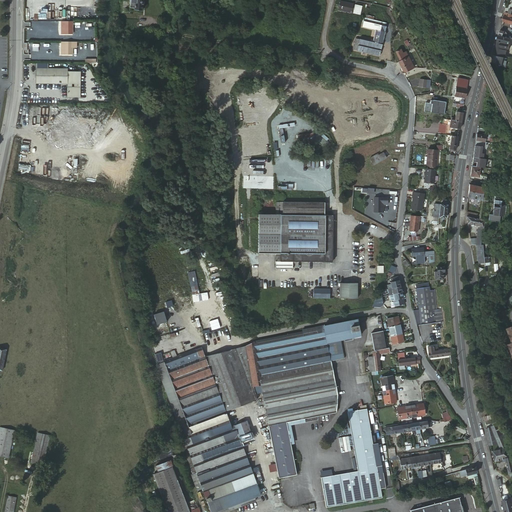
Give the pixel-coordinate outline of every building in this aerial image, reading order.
[(142,0),(129,0),(129,7),(134,8),(134,9),(137,10),(141,10),(142,0)] [(351,13),(353,4),(340,1),(338,10),(351,13)] [(511,15),(510,14),(504,12),(502,22),(511,24),(511,15)] [(61,22),(62,26),(64,26),(64,34),(73,34),(73,22),(61,22)] [(505,38),(498,36),(496,42),(508,45),(510,39),(505,38)] [(358,45),(380,50),(382,44),(359,38),(359,39),(358,45)] [(77,42),(62,42),(62,47),(64,47),(64,55),(73,55),(73,48),(77,48),(77,42)] [(379,56),(380,50),(358,45),(356,50),(356,51),(379,56)] [(413,69),(412,68),(407,58),(405,52),(403,53),(400,49),(395,52),(400,61),(398,62),(404,73),(413,69)] [(493,56),(491,65),(507,70),(509,60),(505,59),(493,56)] [(36,69),(36,84),(67,83),(67,97),(80,97),(80,71),(67,71),(67,68),(36,69)] [(466,98),(467,89),(456,87),(455,96),(462,97),(466,98)] [(455,120),(451,120),(450,127),(460,129),(462,121),(455,120)] [(436,166),(438,150),(427,149),(426,165),(436,166)] [(480,177),(482,167),(480,167),(473,166),(471,176),(480,177)] [(436,169),(427,169),(427,172),(426,172),(425,183),(435,183),(436,169)] [(470,184),(470,191),(484,194),(485,188),(470,184)] [(470,191),(469,198),(483,201),(484,194),(470,191)] [(414,192),(413,196),(414,196),(412,210),(423,211),(426,194),(414,192)] [(375,197),(375,212),(382,212),(382,202),(388,202),(388,197),(375,197)] [(499,205),(500,201),(495,200),(493,209),(495,210),(494,215),(503,217),(505,206),(499,205)] [(283,215),(283,202),(277,202),(277,215),(260,215),(260,254),(270,254),(275,254),(282,254),(282,215),(283,215)] [(290,215),(325,215),(325,203),(283,202),(283,215),(290,215)] [(446,218),(448,205),(444,205),(440,205),(439,217),(442,218),(446,218)] [(333,262),(333,253),(290,253),(290,215),(283,215),(282,215),(282,254),(282,256),(282,262),(333,262)] [(334,215),(325,215),(290,215),(290,253),(333,253),(334,215)] [(421,217),(412,216),(410,230),(419,232),(421,217)] [(480,219),(468,217),(469,224),(480,226),(485,227),(486,220),(480,219)] [(481,245),(477,244),(478,258),(485,257),(484,245),(481,245)] [(412,250),(413,257),(417,257),(417,264),(426,264),(425,249),(412,250)] [(444,266),(437,267),(437,271),(434,271),(435,279),(444,279),(443,271),(444,272),(444,266)] [(193,294),(201,292),(199,279),(190,281),(193,294)] [(392,282),(391,283),(391,285),(392,289),(401,286),(400,280),(399,281),(393,282),(392,282)] [(358,298),(358,283),(340,283),(341,298),(358,298)] [(415,311),(418,325),(445,321),(443,308),(438,309),(435,290),(431,290),(430,287),(417,289),(420,310),(415,311)] [(314,298),(330,298),(330,289),(314,288),(314,298)] [(406,304),(403,292),(393,294),(390,295),(392,301),(399,299),(401,306),(406,304)] [(381,297),(378,298),(374,306),(373,308),(380,308),(383,304),(381,297)] [(391,331),(402,329),(399,316),(388,319),(391,331)] [(358,319),(325,326),(329,343),(342,340),(362,336),(358,319)] [(304,331),(265,340),(255,342),(262,376),(332,360),(331,357),(329,343),(325,326),(325,325),(304,330),(304,331)] [(405,342),(402,329),(391,331),(393,344),(405,342)] [(387,349),(387,346),(384,332),(384,330),(371,333),(374,351),(379,350),(383,349),(387,349)] [(342,340),(329,343),(331,357),(345,354),(342,340)] [(262,376),(255,342),(247,346),(256,386),(258,386),(264,385),(262,376)] [(163,360),(157,362),(165,387),(173,410),(182,406),(169,369),(206,356),(202,346),(163,360)] [(247,346),(206,356),(220,391),(227,410),(241,405),(259,398),(256,386),(247,346)] [(161,351),(155,352),(157,362),(163,360),(161,351)] [(220,391),(206,356),(169,369),(182,406),(220,391)] [(272,425),(290,422),(339,412),(340,398),(332,361),(332,360),(262,376),(264,385),(265,392),(272,425)] [(384,390),(395,389),(393,376),(382,377),(384,390)] [(397,402),(395,389),(384,390),(386,403),(397,402)] [(220,391),(182,406),(189,424),(224,411),(227,410),(220,391)] [(424,404),(411,406),(413,417),(426,415),(424,404)] [(182,406),(173,410),(179,426),(180,428),(189,424),(182,406)] [(413,417),(411,406),(398,408),(400,419),(413,417)] [(350,411),(353,429),(371,426),(368,408),(362,409),(350,411)] [(189,424),(196,442),(234,428),(233,426),(228,411),(224,411),(189,424)] [(190,454),(195,467),(197,473),(248,455),(243,442),(254,437),(248,420),(241,422),(236,424),(241,436),(190,454)] [(272,425),(277,448),(295,445),(290,422),(272,425)] [(411,423),(402,425),(403,432),(410,430),(412,430),(411,423)] [(184,437),(187,445),(196,442),(189,424),(180,428),(181,431),(184,437)] [(196,442),(187,445),(190,454),(241,436),(236,424),(233,426),(234,428),(196,442)] [(498,424),(486,429),(490,446),(500,443),(506,442),(498,424)] [(402,425),(391,427),(392,433),(403,432),(402,425)] [(1,426),(0,430),(0,454),(10,457),(16,429),(1,426)] [(362,485),(381,482),(371,426),(353,429),(358,457),(360,469),(360,470),(362,485)] [(40,432),(33,462),(44,465),(51,434),(40,432)] [(434,435),(427,437),(429,445),(438,443),(437,439),(435,440),(434,435)] [(508,448),(506,442),(500,443),(502,449),(494,451),(497,461),(504,459),(506,458),(511,457),(511,456),(509,456),(507,448),(508,448)] [(187,445),(183,447),(191,468),(195,467),(190,454),(187,445)] [(295,445),(277,448),(283,478),(301,474),(295,445)] [(444,452),(430,454),(431,464),(436,463),(446,462),(444,452)] [(197,473),(202,484),(210,506),(212,511),(215,511),(257,496),(262,494),(248,455),(197,473)] [(171,461),(162,464),(157,469),(159,473),(174,467),(171,461)] [(190,511),(174,467),(159,473),(155,475),(169,511),(190,511)] [(478,472),(476,467),(467,469),(460,471),(461,476),(468,475),(469,475),(478,472)] [(323,477),(326,492),(362,485),(360,470),(323,477)] [(328,500),(382,489),(381,482),(362,485),(326,492),(328,500)] [(329,507),(330,507),(383,497),(382,489),(328,500),(329,507)] [(8,495),(5,511),(14,511),(17,497),(8,495)] [(228,511),(257,501),(257,496),(215,511),(228,511)] [(460,497),(411,510),(411,511),(461,511),(459,504),(461,503),(460,497)] [(511,497),(503,500),(505,508),(511,505),(511,497)]
